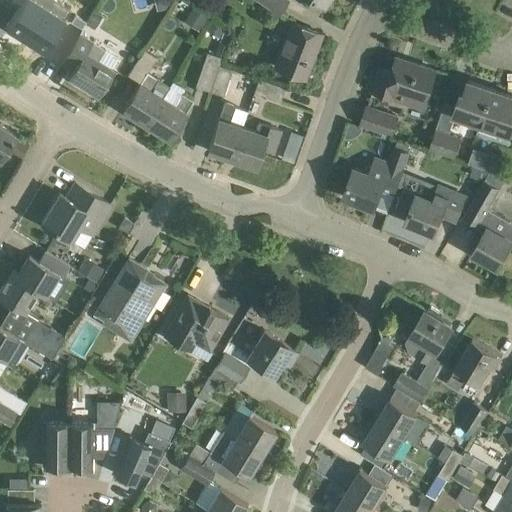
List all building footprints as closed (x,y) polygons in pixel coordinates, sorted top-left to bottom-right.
[(6,26),(25,38),(46,5),(39,0),(8,0),(19,6),(6,26)] [(155,0),(157,9),(165,8),(170,0),(155,0)] [(259,0),(279,13),(288,0),(287,0),(259,0)] [(44,50),(65,17),(46,5),(25,38),(44,50)] [(184,21),(199,30),(208,15),(194,6),(184,21)] [(85,23),(95,29),(103,15),(93,10),(85,23)] [(81,27),(86,20),(75,14),(71,21),(81,27)] [(206,30),(219,38),(225,27),(212,19),(206,30)] [(275,66),(305,78),(322,33),(292,21),(275,66)] [(105,49),(106,49),(80,32),(62,61),(61,62),(73,69),(69,75),(98,94),(114,68),(112,66),(117,57),(105,49)] [(144,50),(137,62),(149,69),(156,57),(144,50)] [(196,86),(210,91),(219,65),(222,57),(208,52),(196,86)] [(373,89),(424,106),(437,68),(397,55),(392,70),(380,66),(373,89)] [(210,91),(224,95),(233,69),(220,65),(210,91)] [(170,85),(147,71),(140,83),(139,82),(123,109),(146,124),(170,85)] [(254,92),(280,101),(285,87),(259,78),(254,92)] [(454,113),(481,122),(493,87),(468,79),(463,94),(460,93),(454,113)] [(481,122),(511,132),(511,129),(511,93),(493,87),(481,122)] [(163,97),(146,124),(170,138),(187,112),(186,111),(193,100),(182,93),(175,104),(163,97)] [(208,150),(232,158),(243,126),(230,122),(236,104),(224,99),(208,150)] [(362,122),(392,132),(398,115),(368,105),(362,122)] [(243,126),(232,158),(256,166),(262,147),(273,151),(281,129),(262,123),(259,121),(256,131),(243,126)] [(0,124),(0,160),(16,134),(0,124)] [(429,148),(454,156),(461,136),(436,127),(429,148)] [(411,151),(410,151),(395,146),(390,161),(376,156),(370,171),(355,165),(344,195),(374,207),(382,187),(395,193),(411,151)] [(474,165),(471,175),(484,179),(485,178),(489,170),(474,165)] [(487,226),(472,251),(498,266),(511,242),(511,220),(489,208),(501,187),(485,178),(484,179),(464,214),(480,223),(481,222),(487,226)] [(42,221),(71,239),(79,225),(93,233),(111,203),(76,182),(67,196),(60,192),(42,221)] [(404,186),(395,210),(407,215),(406,219),(434,231),(442,213),(456,219),(464,200),(466,194),(439,183),(433,198),(404,186)] [(119,227),(129,233),(135,223),(125,216),(119,227)] [(13,268),(10,273),(38,291),(56,301),(70,279),(64,275),(70,265),(46,250),(40,260),(29,254),(18,272),(13,268)] [(145,271),(147,267),(129,256),(92,314),(130,338),(165,282),(152,274),(151,275),(145,271)] [(78,270),(90,277),(98,282),(106,270),(86,258),(78,270)] [(10,273),(0,290),(0,296),(25,312),(38,291),(10,273)] [(164,335),(190,350),(195,341),(210,350),(229,317),(188,293),(164,335)] [(426,308),(410,333),(423,341),(416,353),(428,361),(417,378),(430,386),(445,361),(433,353),(435,349),(437,350),(453,324),(426,308)] [(38,320),(31,331),(58,349),(65,337),(38,320)] [(0,356),(6,360),(19,337),(0,325),(0,356)] [(247,356),(274,373),(282,361),(289,365),(298,350),(264,329),(247,356)] [(58,349),(31,331),(24,342),(52,359),(58,349)] [(447,380),(459,387),(468,373),(481,381),(491,366),(495,368),(503,354),(474,337),(447,380)] [(225,351),(211,376),(218,380),(233,389),(239,379),(240,380),(249,366),(225,351)] [(395,384),(403,388),(421,400),(430,386),(403,370),(395,384)] [(211,376),(198,396),(206,401),(218,380),(211,376)] [(0,384),(0,399),(18,411),(20,412),(27,401),(0,384)] [(167,392),(168,410),(186,410),(186,391),(167,392)] [(391,395),(378,418),(404,434),(418,412),(391,395)] [(198,396),(197,396),(183,422),(192,427),(207,402),(206,401),(198,396)] [(0,418),(10,425),(18,411),(0,399),(0,418)] [(461,424),(474,432),(489,408),(475,400),(461,424)] [(249,414),(235,436),(262,453),(276,430),(249,414)] [(404,434),(378,418),(364,440),(391,457),(404,434)] [(67,421),(45,421),(44,465),(54,465),(54,470),(67,470),(67,421)] [(67,421),(67,470),(82,470),(82,465),(92,466),(92,455),(106,455),(114,428),(92,428),(93,422),(67,421)] [(262,453),(235,436),(224,429),(204,462),(215,470),(222,459),(248,475),(262,453)] [(130,435),(113,473),(137,484),(142,472),(151,476),(152,475),(159,463),(170,443),(151,434),(148,443),(130,435)] [(454,448),(447,460),(456,466),(463,453),(454,448)] [(207,483),(209,479),(215,469),(204,462),(189,454),(188,455),(182,451),(177,461),(183,464),(181,467),(207,483)] [(465,451),(461,458),(470,463),(474,455),(465,451)] [(456,466),(447,460),(439,473),(448,478),(456,466)] [(159,463),(152,475),(161,481),(168,468),(159,463)] [(454,477),(462,482),(470,469),(462,464),(454,477)] [(492,466),(488,473),(497,479),(501,471),(492,466)] [(361,467),(348,489),(374,506),(388,483),(361,467)] [(511,477),(503,472),(499,480),(511,487),(511,477)] [(161,481),(152,475),(151,476),(144,488),(154,493),(161,481)] [(494,487),(497,489),(505,494),(495,511),(496,511),(511,511),(511,487),(499,480),(494,487)] [(221,487),(207,509),(211,511),(242,511),(248,503),(221,487)] [(5,488),(4,511),(41,511),(41,502),(30,502),(30,488),(5,488)] [(370,511),(374,506),(348,489),(334,511),(370,511)]
